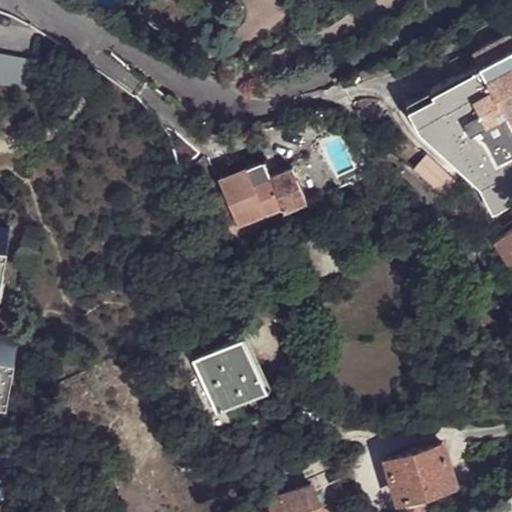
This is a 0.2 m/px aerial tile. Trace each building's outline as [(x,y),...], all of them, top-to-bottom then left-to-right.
[(511,31),(468,54),(474,65),(428,89),(432,96),(407,109),(417,129),(477,186),(491,213),(511,202),(511,31)] [(0,84),(29,90),(35,60),(0,53),(0,84)] [(432,96),(428,89),(403,101),(407,109),(432,96)] [(263,159),(219,177),(225,192),(214,196),(221,214),(232,210),(237,223),(280,205),(282,210),(304,200),(291,165),(269,175),(263,159)] [(511,260),(511,223),(492,236),(509,263),(511,260)] [(0,381),(8,383),(15,341),(0,337),(0,274),(9,227),(0,225),(0,381)] [(222,409),(266,389),(242,334),(218,345),(199,354),(222,409)] [(443,441),(387,456),(399,498),(456,481),(443,441)] [(280,494),(287,511),(323,511),(309,482),(280,494)]
